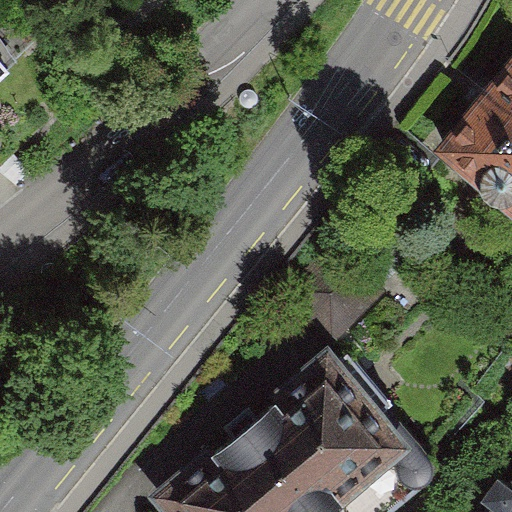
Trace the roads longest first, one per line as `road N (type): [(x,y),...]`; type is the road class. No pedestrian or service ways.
road 1 (tertiary): [(3,511),(410,0)]
road 2 (residential): [(0,234),(154,108),(260,0)]
